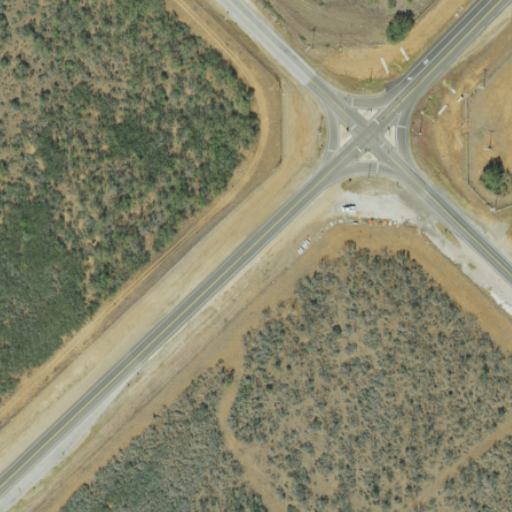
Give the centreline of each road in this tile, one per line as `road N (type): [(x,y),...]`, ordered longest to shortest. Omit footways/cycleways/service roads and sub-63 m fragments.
road 1 (primary): [(0,485),(363,139)]
road 2 (secondary): [(511,286),(221,0)]
road 3 (primary): [(363,139),(499,0)]
